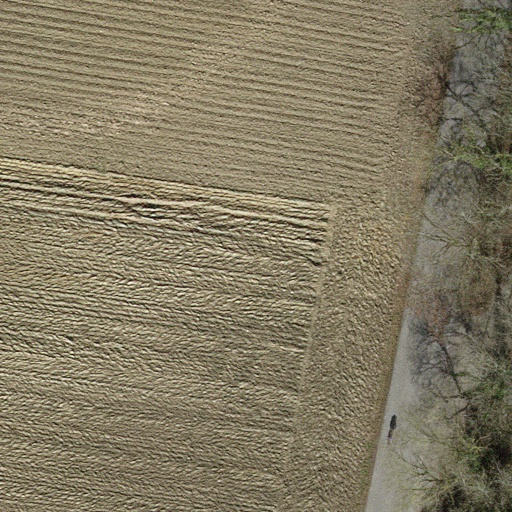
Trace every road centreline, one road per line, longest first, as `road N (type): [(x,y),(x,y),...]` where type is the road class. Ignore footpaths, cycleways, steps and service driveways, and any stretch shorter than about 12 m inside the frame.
road 1 (unclassified): [(393,511),(495,0)]
road 2 (track): [(511,317),(409,511)]
